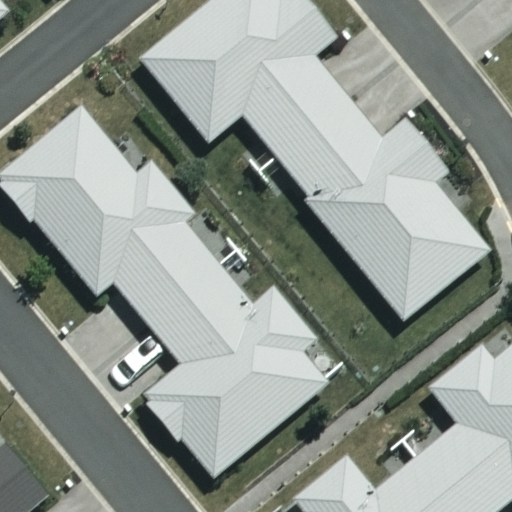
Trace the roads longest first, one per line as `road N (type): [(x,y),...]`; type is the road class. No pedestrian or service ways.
road 1 (residential): [(158,511),(0,320)]
road 2 (residential): [(385,0),(477,105),(511,161)]
road 3 (residential): [(118,0),(0,94)]
